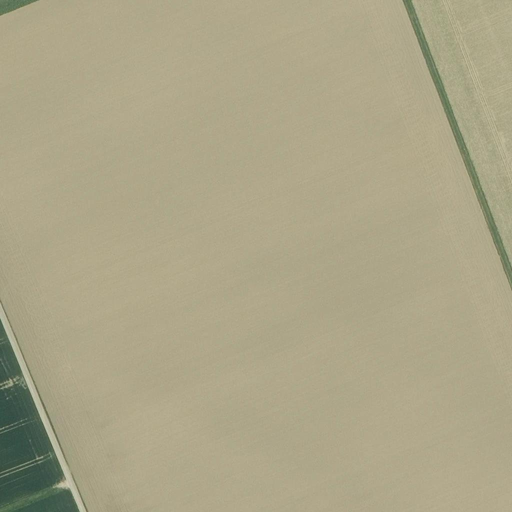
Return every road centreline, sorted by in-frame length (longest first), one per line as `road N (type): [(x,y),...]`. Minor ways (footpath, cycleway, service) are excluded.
road 1 (track): [(406,0),(511,277)]
road 2 (track): [(82,511),(0,312)]
